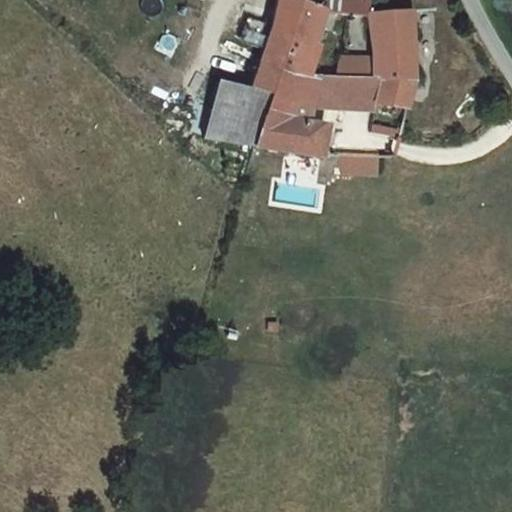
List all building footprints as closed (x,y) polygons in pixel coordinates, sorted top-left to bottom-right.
[(265,90),(301,102),(306,72),(291,71),(317,4),(304,0),(271,0),(260,40),(246,83),(265,90)] [(318,0),(317,4),(359,10),(360,0),(318,0)] [(362,10),(363,43),(410,41),(409,25),(408,6),(362,10)] [(410,70),(410,41),(363,43),(364,74),(381,75),(410,76),(410,70)] [(205,69),(197,138),(249,144),(259,112),(265,90),(246,83),(205,69)] [(381,75),(364,74),(306,72),(301,102),(374,106),(375,99),(381,75)] [(404,102),(410,76),(381,75),(375,99),(404,102)] [(299,119),(301,102),(265,90),(259,112),(299,119)] [(311,151),(314,121),(299,119),(259,112),(249,144),(299,150),(311,151)] [(343,154),(343,176),(382,177),(382,155),(343,154)]
